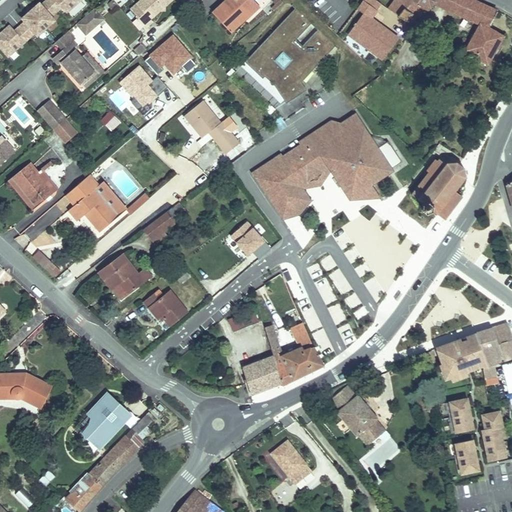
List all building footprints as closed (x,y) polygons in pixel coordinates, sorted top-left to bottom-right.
[(47,0),(41,6),(53,18),(62,10),(66,15),(83,0),(47,0)] [(171,0),(141,0),(129,11),(144,28),(150,23),(148,21),(157,13),(157,9),(162,9),(171,0)] [(249,0),(221,0),(208,12),(226,32),(241,19),(236,14),(251,2),(249,0)] [(441,0),(392,0),(386,8),(395,14),(385,29),(386,31),(384,34),(402,46),(409,35),(404,32),(422,7),(427,11),(434,1),(439,4),(441,0)] [(441,0),(439,4),(447,10),(453,0),(441,0)] [(495,12),(471,0),(453,0),(447,10),(476,27),(460,54),(484,68),(501,40),(484,31),(495,12)] [(251,2),(236,14),(241,19),(255,7),(251,2)] [(14,30),(9,25),(0,32),(0,50),(8,59),(33,37),(36,41),(57,23),(53,18),(41,6),(14,30)] [(276,89),(286,102),(305,91),(302,84),(335,47),(318,30),(303,47),(296,41),(312,25),(296,8),(246,63),(263,80),(266,77),(276,89)] [(104,21),(95,10),(78,26),(87,36),(104,21)] [(74,42),(67,34),(54,45),(61,53),(62,52),(72,43),(74,42)] [(172,35),(143,60),(155,74),(165,66),(178,82),(198,65),(172,35)] [(77,49),(72,43),(62,52),(67,58),(74,52),(77,49)] [(62,52),(61,53),(51,61),(57,67),(60,64),(79,85),(80,84),(93,73),(81,59),(74,52),(67,58),(62,52)] [(87,54),(81,59),(93,73),(80,84),(85,91),(104,74),(87,54)] [(167,87),(157,75),(151,80),(138,65),(118,81),(122,87),(110,97),(121,110),(126,106),(135,118),(153,104),(150,101),(167,87)] [(200,136),(206,132),(212,127),(215,130),(208,135),(222,153),(236,142),(219,121),(217,122),(200,100),(182,113),(200,136)] [(47,101),(35,112),(49,129),(61,118),(47,101)] [(108,111),(100,124),(113,132),(121,120),(108,111)] [(280,152),(252,170),(264,189),(268,186),(271,190),(267,193),(281,214),(297,210),(309,195),(303,185),(300,181),(328,164),(329,166),(349,195),(369,181),(391,167),(354,111),(340,120),(330,119),(300,139),(302,142),(282,155),(280,152)] [(212,127),(206,132),(208,135),(215,130),(212,127)] [(0,164),(13,153),(0,137),(0,164)] [(24,163),(7,176),(31,205),(41,197),(46,193),(53,188),(37,168),(32,172),(24,163)] [(328,164),(300,181),(303,185),(321,184),(329,166),(328,164)] [(435,164),(409,196),(419,204),(418,211),(424,216),(431,214),(441,222),(467,190),(460,185),(463,181),(461,171),(457,168),(454,165),(443,166),(441,169),(435,164)] [(116,212),(92,185),(94,182),(85,171),(61,192),(71,203),(66,208),(75,218),(83,211),(98,228),(116,212)] [(31,205),(7,176),(4,179),(27,208),(31,205)] [(369,181),(349,195),(377,194),(369,181)] [(142,188),(137,193),(142,198),(147,194),(142,188)] [(123,205),(128,211),(142,198),(137,193),(123,205)] [(163,212),(141,228),(152,243),(162,236),(160,232),(171,224),(163,212)] [(248,258),(266,242),(246,221),(228,237),(248,258)] [(32,251),(27,257),(47,275),(52,269),(32,251)] [(121,251),(95,268),(107,286),(116,280),(123,290),(148,274),(142,265),(133,271),(121,251)] [(286,276),(279,280),(289,300),(296,296),(286,276)] [(159,286),(143,298),(156,315),(161,311),(169,323),(188,308),(170,286),(163,291),(159,286)] [(227,317),(231,329),(250,322),(245,310),(227,317)] [(269,318),(260,320),(272,353),(273,356),(282,352),(269,318)] [(481,331),(443,345),(449,362),(446,363),(451,377),(456,375),(458,379),(474,374),(472,369),(478,367),(487,364),(492,378),(495,386),(501,385),(508,382),(502,364),(511,360),(511,324),(511,321),(481,331)] [(370,323),(364,330),(367,333),(373,327),(370,323)] [(282,352),(273,356),(284,384),(323,363),(303,327),(293,332),(299,343),(282,352)] [(273,356),(272,353),(243,363),(252,390),(282,380),(273,356)] [(14,379),(14,373),(0,373),(0,396),(12,396),(14,398),(17,399),(19,399),(22,397),(40,407),(51,386),(27,373),(24,379),(14,379)] [(344,383),(327,400),(338,410),(337,412),(360,434),(362,433),(371,442),(389,423),(379,413),(381,411),(359,390),(357,392),(346,382),(344,383)] [(441,391),(434,392),(436,405),(443,404),(441,391)] [(98,421),(90,429),(88,427),(85,430),(84,432),(84,434),(85,436),(88,437),(91,437),(92,438),(100,446),(126,417),(117,409),(120,405),(119,402),(113,397),(111,397),(106,393),(89,413),(98,421)] [(473,397),(456,401),(459,416),(476,412),(475,408),(478,408),(477,404),(475,405),(473,397)] [(121,405),(120,405),(117,409),(126,417),(130,412),(121,405)] [(506,410),(488,414),(489,418),(487,419),(488,423),(490,422),(491,429),(506,425),(506,426),(509,425),(506,410)] [(139,420),(130,412),(126,417),(135,425),(139,420)] [(477,413),(459,416),(462,431),(471,430),(480,428),(478,420),(480,419),(480,416),(477,416),(477,413)] [(511,453),(506,426),(489,430),(487,431),(488,434),(490,434),(492,445),(490,445),(491,448),(493,448),(495,459),(511,455),(511,453)] [(291,435),(272,448),(296,480),(314,466),(292,437),(291,435)] [(479,440),(462,443),(465,459),(482,455),(482,451),(484,450),(483,447),(481,447),(479,440)] [(90,473),(69,500),(82,511),(105,486),(128,461),(114,448),(90,473)] [(482,455),(465,459),(468,474),(486,470),(484,463),(486,462),(485,458),(483,459),(482,455)] [(40,480),(46,486),(55,477),(48,471),(40,480)] [(220,511),(194,493),(181,511),(220,511)]
